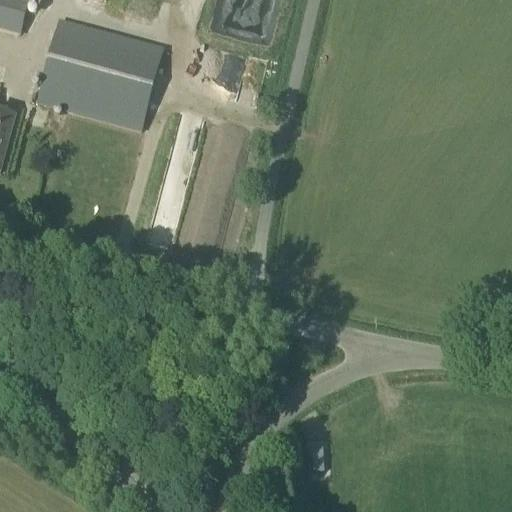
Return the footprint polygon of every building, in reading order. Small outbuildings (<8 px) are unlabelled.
[(29,0),(0,0),(0,32),(19,38),(28,5),(29,0)] [(141,135),(163,53),(59,25),(37,107),(141,135)] [(197,62),(206,84),(227,75),(218,53),(197,62)] [(231,56),(227,75),(245,78),(249,59),(231,56)] [(0,115),(0,173),(15,120),(0,115)] [(284,367),(287,353),(273,350),(270,363),(284,367)]
